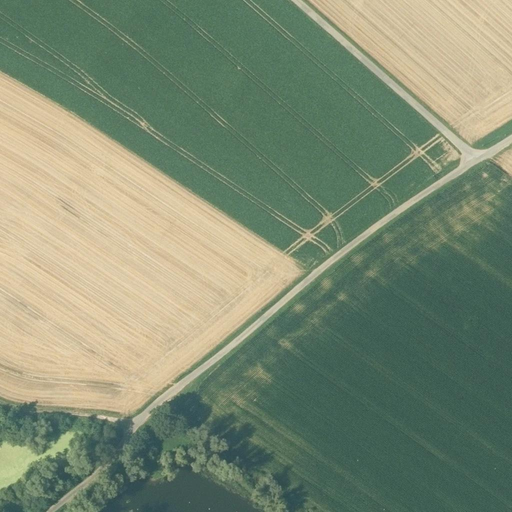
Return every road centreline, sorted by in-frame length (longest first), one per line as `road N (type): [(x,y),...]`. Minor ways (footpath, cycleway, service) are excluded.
road 1 (unclassified): [(48,511),(104,465),(158,403),(329,262),(511,138)]
road 2 (track): [(476,160),(295,0)]
road 3 (track): [(134,425),(0,402)]
